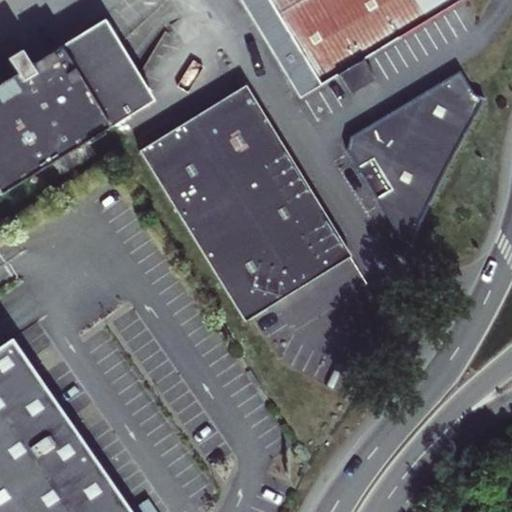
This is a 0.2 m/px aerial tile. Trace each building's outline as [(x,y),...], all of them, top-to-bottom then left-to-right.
[(274,0),(289,24),(324,81),(411,28),(420,42),(439,31),(430,16),(455,0),(274,0)] [(104,25),(62,50),(76,74),(118,48),(104,25)] [(76,74),(62,50),(0,88),(0,200),(54,167),(59,176),(93,156),(87,147),(111,131),(99,110),(140,85),(118,48),(76,74)] [(479,100),(467,96),(451,71),(352,130),(350,150),(401,233),(394,248),(404,260),(416,225),(435,183),(454,144),(479,100)] [(153,106),(140,85),(99,110),(111,131),(153,106)] [(343,262),(240,94),(140,155),(243,324),(275,305),(343,262)] [(0,511),(130,511),(11,341),(0,348),(0,511)]
